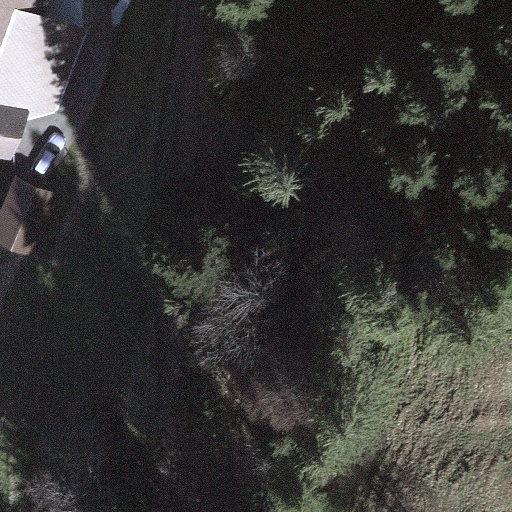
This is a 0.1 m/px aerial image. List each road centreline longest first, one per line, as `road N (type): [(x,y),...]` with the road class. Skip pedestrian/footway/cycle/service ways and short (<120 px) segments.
road 1 (track): [(162,511),(189,0)]
road 2 (track): [(53,173),(0,311)]
